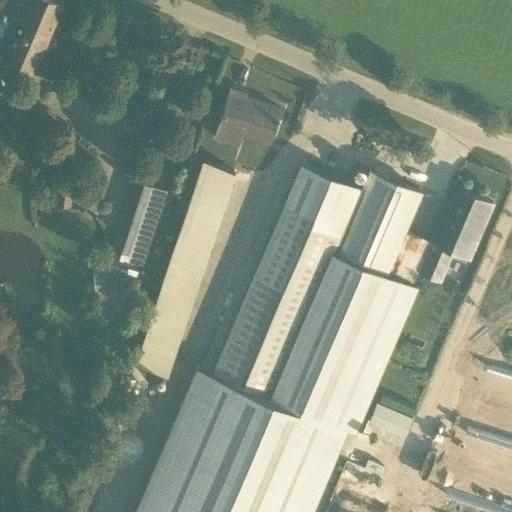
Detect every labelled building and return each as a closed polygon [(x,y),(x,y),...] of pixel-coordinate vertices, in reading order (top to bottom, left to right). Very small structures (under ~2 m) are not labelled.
[(45,41),(60,3),(52,0),(26,0),(23,8),(6,0),(0,14),(0,84),(2,84),(3,83),(6,82),(8,79),(13,69),(31,76),(40,56),(43,57),(49,43),(45,41)] [(229,87),(212,138),(237,146),(241,135),(267,144),(279,108),(244,96),(245,93),(229,87)] [(195,365),(132,511),(314,511),(412,284),(386,273),(421,190),(367,167),(359,186),(295,159),(205,370),(195,365)] [(196,280),(233,171),(200,161),(133,363),(165,374),(168,363),(196,280)] [(166,191),(134,180),(108,256),(141,267),(166,191)] [(491,202),(453,186),(416,272),(439,281),(449,257),(465,264),(491,202)] [(373,397),(363,417),(399,434),(409,414),(373,397)]
